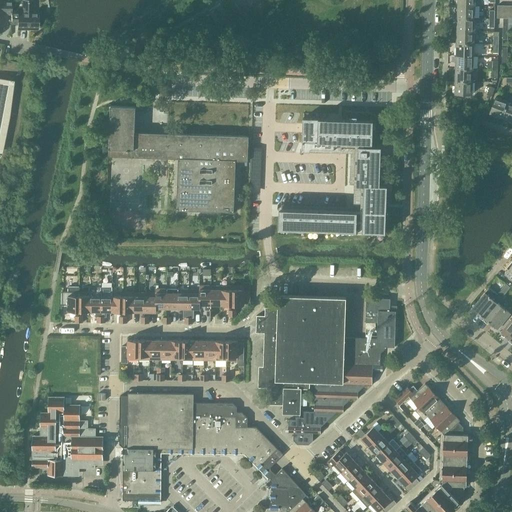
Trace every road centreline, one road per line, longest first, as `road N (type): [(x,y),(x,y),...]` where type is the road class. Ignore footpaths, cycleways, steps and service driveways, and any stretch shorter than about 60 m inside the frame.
road 1 (residential): [(114,328),(237,328),(265,278),(421,289)]
road 2 (residential): [(427,88),(176,81)]
road 3 (residential): [(301,464),(229,389),(114,386)]
road 4 (tertiary): [(421,289),(427,88)]
road 5 (residential): [(466,511),(478,487),(480,423),(419,356)]
road 6 (residential): [(379,392),(435,452),(433,477),(396,511)]
road 7 (residential): [(115,511),(114,386)]
